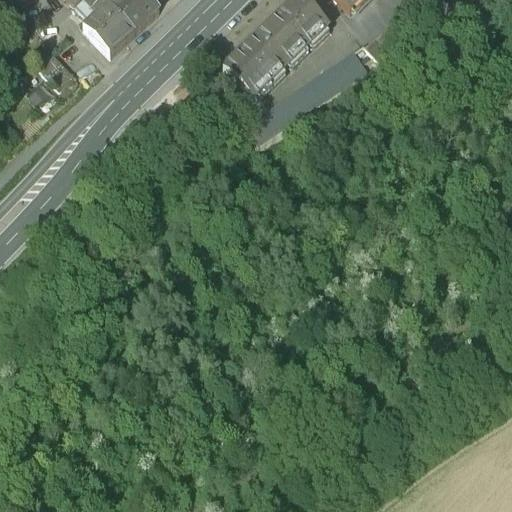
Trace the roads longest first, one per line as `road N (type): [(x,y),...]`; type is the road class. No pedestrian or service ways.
road 1 (track): [(204,511),(383,374),(511,295)]
road 2 (primary): [(223,0),(0,228)]
